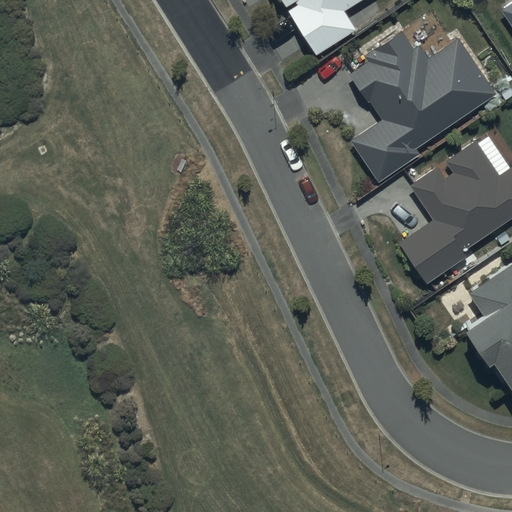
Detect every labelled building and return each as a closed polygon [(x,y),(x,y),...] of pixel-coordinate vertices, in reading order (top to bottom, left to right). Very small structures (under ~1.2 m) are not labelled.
[(290,0),(286,3),(313,46),(354,21),(342,2),(346,0),(290,0)] [(511,0),(505,0),(500,4),(511,21),(511,0)] [(380,114),(350,133),(376,175),(420,147),(415,140),(493,87),(457,33),(428,52),(420,40),(412,45),(399,26),(363,50),(366,54),(345,69),(364,98),(367,95),(380,114)] [(429,213),(396,235),(424,276),(469,247),(466,242),(511,210),(511,163),(488,128),(445,157),(451,167),(443,173),(434,160),(406,179),(429,213)] [(479,305),(461,317),(484,352),(489,349),(511,383),(511,382),(511,257),(467,287),(479,305)]
